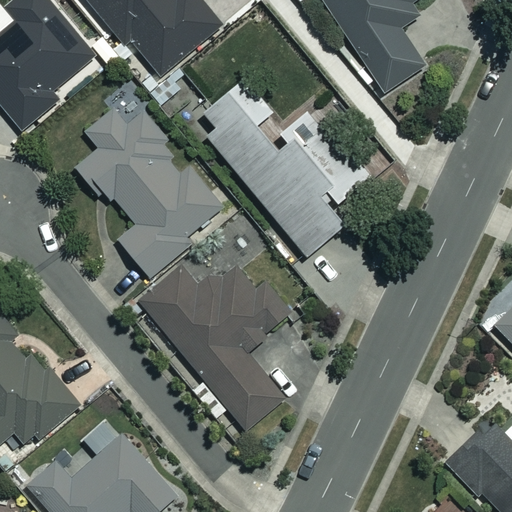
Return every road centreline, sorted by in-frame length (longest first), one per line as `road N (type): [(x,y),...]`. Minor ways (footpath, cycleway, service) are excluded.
road 1 (residential): [(315,511),(511,98)]
road 2 (residential): [(289,511),(224,473),(0,198)]
